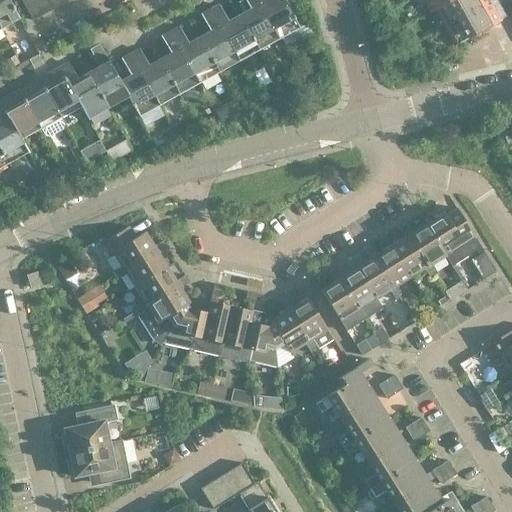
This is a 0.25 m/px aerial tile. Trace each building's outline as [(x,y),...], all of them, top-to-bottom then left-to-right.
[(0,0),(0,29),(18,20),(8,1),(7,0),(0,0)] [(42,15),(34,1),(33,0),(20,0),(32,21),(42,15)] [(52,10),(47,1),(46,0),(33,0),(34,1),(42,15),(52,10)] [(62,4),(61,1),(60,0),(46,0),(47,1),(52,10),(62,4)] [(277,39),(256,1),(255,0),(243,0),(249,10),(238,16),(258,50),(277,39)] [(282,0),(269,0),(268,1),(267,0),(255,0),(256,1),(277,39),(298,28),(282,0)] [(420,0),(428,13),(433,10),(451,0),(420,0)] [(480,9),(495,1),(495,0),(451,0),(433,10),(443,28),(479,8),(480,9)] [(505,18),(496,1),(495,1),(480,9),(479,8),(443,28),(453,46),(505,18)] [(258,50),(238,16),(228,22),(218,6),(209,11),(238,61),(258,50)] [(217,73),(238,61),(209,11),(200,16),(210,32),(199,38),(217,73)] [(217,73),(199,38),(188,44),(179,28),(169,33),(197,84),(217,73)] [(178,95),(197,84),(169,33),(160,38),(169,54),(159,60),(178,95)] [(119,82),(110,65),(99,46),(90,51),(99,68),(88,74),(107,108),(126,97),(137,117),(138,117),(119,82)] [(178,95),(159,60),(148,66),(139,50),(130,55),(158,106),(178,95)] [(138,117),(158,106),(130,55),(121,60),(130,76),(119,82),(138,117)] [(107,108),(88,74),(77,80),(68,63),(58,69),(79,107),(86,119),(107,108)] [(60,118),(79,107),(58,69),(38,80),(60,118)] [(64,126),(60,118),(38,80),(18,91),(40,129),(44,137),(50,138),(63,130),(64,126)] [(0,104),(21,140),(40,129),(18,91),(0,100),(0,104)] [(27,153),(21,140),(0,104),(0,150),(8,164),(27,153)] [(480,248),(474,237),(455,208),(444,216),(442,213),(424,224),(444,256),(451,266),(480,248)] [(444,256),(424,224),(410,233),(404,224),(398,228),(404,237),(407,235),(427,267),(430,265),(444,256)] [(155,250),(153,247),(144,232),(134,238),(128,227),(105,241),(121,267),(112,273),(116,280),(125,274),(123,270),(155,250)] [(436,274),(430,265),(427,267),(407,235),(404,237),(390,246),(410,278),(423,269),(429,278),(436,274)] [(167,248),(164,245),(162,241),(153,247),(155,250),(123,270),(125,274),(134,288),(166,268),(157,254),(167,248)] [(410,278),(390,246),(376,255),(370,245),(363,250),(369,260),(373,257),(393,289),(396,286),(410,278)] [(396,286),(393,289),(373,257),(369,260),(356,268),(375,299),(389,291),(395,300),(402,296),(396,286)] [(70,288),(85,282),(75,258),(61,264),(70,288)] [(477,282),(494,272),(489,264),(472,275),(477,282)] [(375,299),(356,268),(342,277),(335,267),(329,271),(335,281),(338,279),(358,310),(362,308),(375,299)] [(177,285),(174,282),(166,268),(134,288),(143,302),(134,307),(138,314),(147,308),(145,305),(177,285)] [(30,288),(38,286),(40,285),(36,272),(26,276),(30,288)] [(188,283),(186,279),(184,276),(174,282),(177,285),(145,305),(147,308),(138,314),(137,315),(154,342),(160,346),(163,342),(172,326),(167,317),(185,305),(188,303),(179,289),(188,283)] [(335,281),(320,291),(340,322),(346,332),(367,317),(362,308),(358,310),(338,279),(335,281)] [(448,290),(444,292),(449,300),(453,298),(466,290),(461,282),(448,290)] [(86,315),(86,314),(96,308),(87,294),(77,300),(86,315)] [(331,340),(326,331),(306,298),(291,308),(285,299),(279,303),(284,312),(288,310),(308,342),(311,340),(317,349),(331,340)] [(219,354),(230,307),(209,302),(207,313),(208,313),(202,339),(193,337),(190,348),(219,354)] [(207,313),(204,312),(188,309),(185,305),(167,317),(172,326),(163,342),(190,348),(193,337),(202,339),(208,313),(207,313)] [(248,322),(251,311),(230,307),(219,354),(239,359),(248,361),(251,350),(242,348),(248,322)] [(317,349),(311,340),(308,342),(288,310),(284,312),(270,321),(271,324),(283,343),(289,353),(304,344),(310,353),(317,349)] [(267,327),(248,322),(242,348),(251,350),(248,361),(276,367),(274,349),(283,343),(271,324),(267,327)] [(511,371),(511,331),(492,343),(511,373),(511,371)] [(361,355),(368,351),(363,344),(356,348),(361,355)] [(146,351),(134,360),(141,370),(154,360),(146,351)] [(354,377),(372,365),(368,360),(337,379),(342,386),(314,404),(320,413),(330,407),(338,419),(369,399),(354,377)] [(329,376),(338,370),(333,362),(324,368),(329,376)] [(147,370),(147,381),(166,381),(166,370),(147,370)] [(381,392),(396,382),(393,376),(377,385),(381,392)] [(396,382),(381,392),(385,399),(401,389),(396,382)] [(222,400),(225,388),(200,383),(198,395),(222,400)] [(281,410),(279,399),(262,397),(261,409),(281,410)] [(341,447),(382,421),(369,399),(338,419),(346,432),(336,439),(341,447)] [(68,453),(108,444),(103,423),(116,420),(113,407),(83,413),(86,425),(63,430),(64,434),(62,438),(64,447),(68,450),(68,453)] [(498,428),(505,424),(500,414),(492,419),(498,428)] [(408,434),(424,424),(420,418),(404,428),(408,434)] [(365,462),(396,442),(382,421),(341,447),(346,456),(357,449),(365,462)] [(424,424),(408,434),(412,442),(428,432),(424,424)] [(98,485),(128,478),(120,442),(108,444),(68,453),(69,457),(67,461),(69,470),(73,473),(74,477),(96,472),(98,485)] [(368,490),(409,463),(396,442),(365,462),(373,475),(362,481),(368,490)] [(435,477),(451,467),(446,461),(431,471),(435,477)] [(243,491),(253,484),(241,463),(230,470),(243,491)] [(392,505),(423,485),(409,463),(368,490),(373,499),(384,492),(392,505)] [(451,467),(435,477),(439,484),(455,474),(451,467)] [(233,497),(238,494),(243,491),(230,470),(220,476),(233,497)] [(223,503),(233,497),(220,476),(210,483),(223,503)] [(275,511),(267,498),(257,482),(253,484),(243,491),(238,494),(248,510),(244,511),(275,511)] [(212,510),(223,503),(210,483),(200,489),(212,510)] [(428,511),(437,507),(436,506),(423,485),(392,505),(396,511),(428,511)] [(437,507),(428,511),(461,511),(449,492),(439,498),(442,503),(436,506),(437,507)] [(472,511),(475,511),(489,504),(485,497),(469,507),(472,511)]
